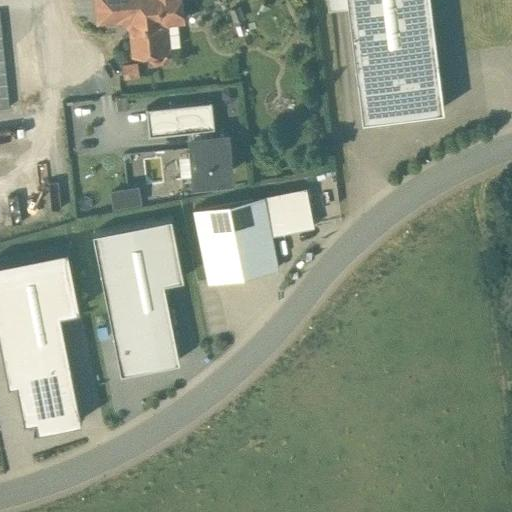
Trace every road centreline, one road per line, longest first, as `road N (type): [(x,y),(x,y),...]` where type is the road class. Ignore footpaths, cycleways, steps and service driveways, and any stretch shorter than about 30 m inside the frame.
road 1 (residential): [(0,497),(75,473),(170,421),(261,347),(380,219),(448,173),(511,146)]
road 2 (track): [(448,173),(480,511)]
road 3 (unknown): [(358,237),(345,37)]
road 4 (unknown): [(411,196),(444,75),(444,0)]
